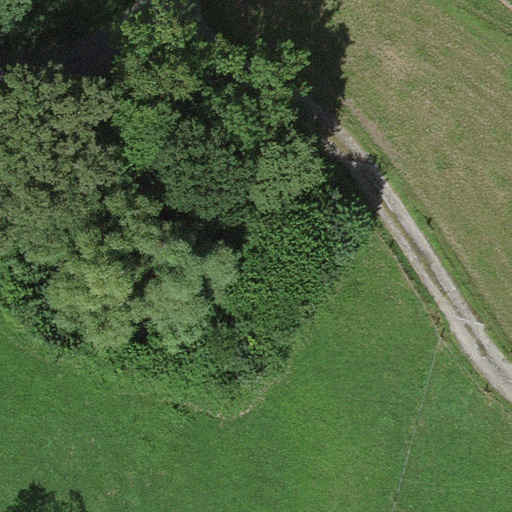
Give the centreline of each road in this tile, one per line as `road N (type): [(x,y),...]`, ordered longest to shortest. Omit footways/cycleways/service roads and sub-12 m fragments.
road 1 (track): [(154,20),(325,140),(489,373),(511,392)]
road 2 (unclassified): [(164,0),(154,20),(101,47),(0,65)]
